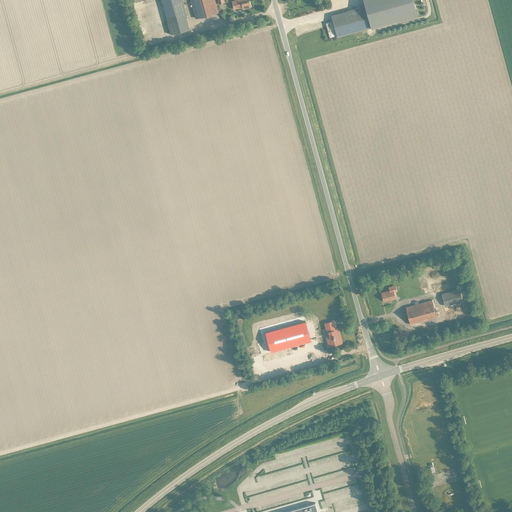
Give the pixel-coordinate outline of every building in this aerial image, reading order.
[(161,0),(167,22),(174,20),(178,32),(181,31),(178,19),(186,16),(181,0),(161,0)] [(190,0),(195,17),(217,11),(214,0),(190,0)] [(248,0),(247,0),(246,1),(245,0),(232,0),(231,0),(233,8),(242,6),(243,8),(242,8),(251,6),(248,0)] [(412,0),(363,0),(365,5),(371,27),(416,14),(412,0)] [(365,5),(330,14),(336,36),(371,27),(365,5)] [(331,21),(325,22),(329,37),(335,35),(331,21)] [(383,301),(395,298),(393,289),(381,292),(383,301)] [(444,305),(462,301),(459,289),(441,294),(444,305)] [(410,324),(436,317),(431,300),(405,306),(410,324)] [(305,320),(265,331),(270,350),(310,339),(305,320)] [(342,342),(338,329),(337,329),(334,320),(323,323),(325,329),(322,330),(325,343),(326,343),(327,346),(342,342)] [(279,511),(317,511),(315,502),(279,511)]
